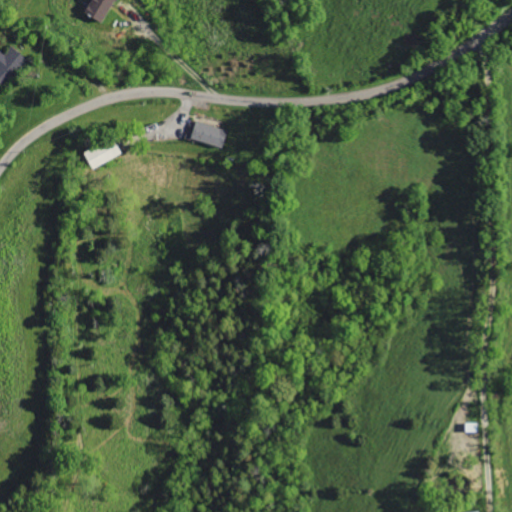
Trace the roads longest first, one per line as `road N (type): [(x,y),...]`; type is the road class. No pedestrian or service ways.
road 1 (residential): [(0,170),(62,119),(124,96),(298,102),(399,84),(511,13)]
road 2 (residential): [(511,201),(492,406),(509,511)]
